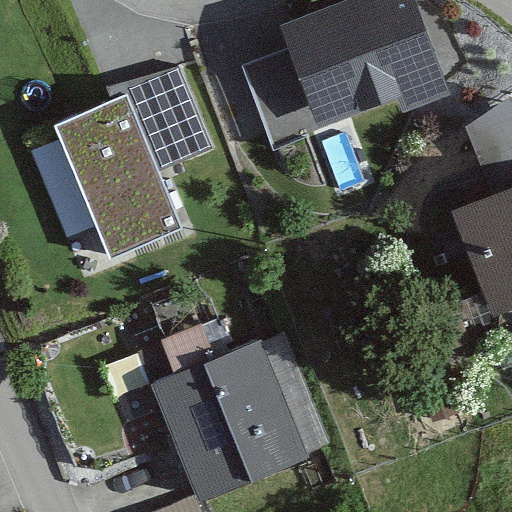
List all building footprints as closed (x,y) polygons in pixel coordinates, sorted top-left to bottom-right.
[(269,148),(393,102),(399,117),(438,102),(398,0),(339,0),(298,15),(294,3),(264,14),(279,54),(239,69),(269,148)] [(101,95),(105,103),(50,123),(99,253),(173,226),(155,179),(215,157),(180,65),(101,95)] [(511,301),(511,178),(436,205),(475,315),(511,301)] [(319,455),(275,338),(159,381),(203,498),(319,455)] [(203,511),(200,498),(150,511),(203,511)]
